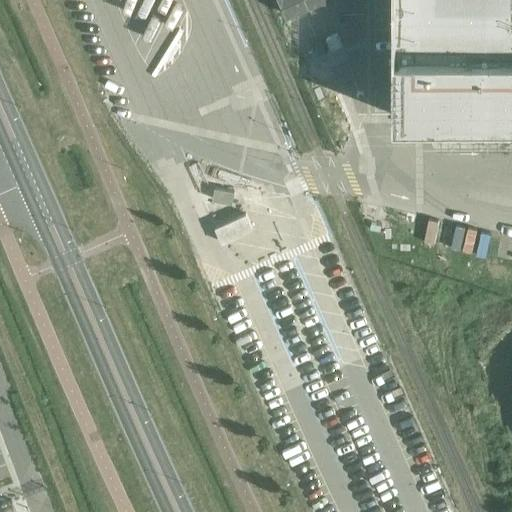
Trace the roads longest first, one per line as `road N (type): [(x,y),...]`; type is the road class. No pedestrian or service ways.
road 1 (tertiary): [(184,511),(0,88)]
road 2 (tertiary): [(0,131),(167,511)]
